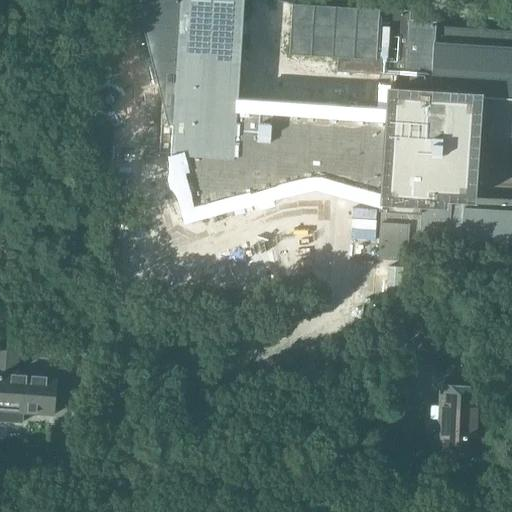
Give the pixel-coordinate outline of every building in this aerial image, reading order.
[(231,157),(232,143),(237,143),(237,150),(247,151),(247,155),(338,160),(385,163),(383,200),(386,201),(385,211),(380,210),(377,259),(407,261),(408,234),(419,235),(419,239),(511,244),(511,200),(472,198),(476,126),(489,127),(488,131),(511,132),(511,32),(435,27),(435,23),(408,21),(409,13),(379,10),(292,5),(289,55),(337,58),(337,73),(378,76),(376,117),(250,109),(250,111),(237,110),(243,0),(154,0),(137,5),(162,101),(159,153),(188,155),(184,225),(273,231),(273,241),(303,243),(307,183),(277,181),(276,191),(226,188),(228,157),(231,157)] [(448,330),(447,344),(468,345),(469,331),(448,330)] [(409,364),(438,366),(439,340),(411,338),(409,364)] [(34,359),(56,361),(57,348),(35,346),(34,359)] [(0,407),(8,408),(7,412),(53,416),(56,376),(18,373),(19,369),(20,353),(0,351),(0,407)] [(480,389),(441,387),(438,453),(477,455),(480,389)]
